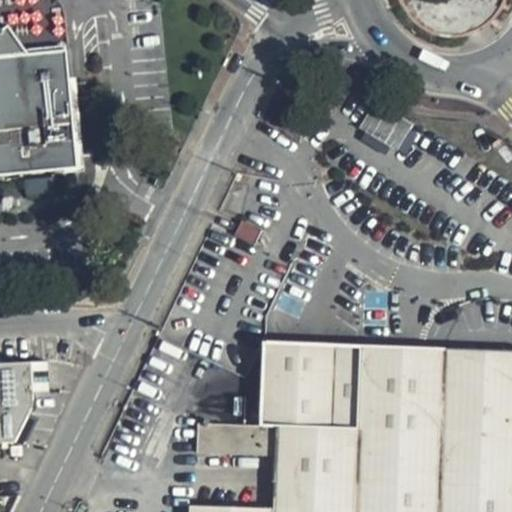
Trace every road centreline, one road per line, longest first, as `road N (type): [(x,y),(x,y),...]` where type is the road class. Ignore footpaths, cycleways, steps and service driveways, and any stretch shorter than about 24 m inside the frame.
road 1 (unclassified): [(45,511),(211,159)]
road 2 (primary): [(358,54),(433,83),(511,128)]
road 3 (unclassified): [(211,159),(316,70)]
road 4 (unclassified): [(228,30),(211,159)]
road 5 (primary): [(511,81),(412,0)]
